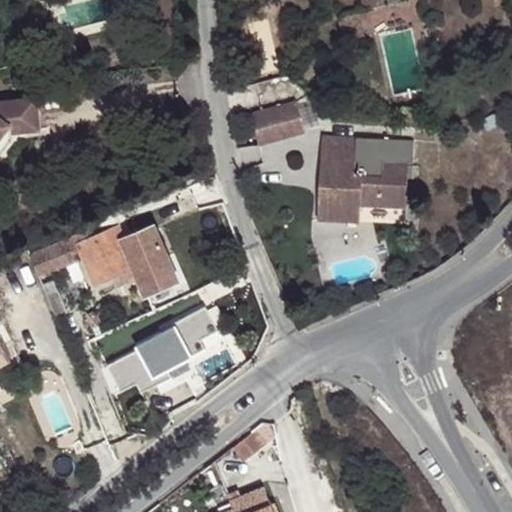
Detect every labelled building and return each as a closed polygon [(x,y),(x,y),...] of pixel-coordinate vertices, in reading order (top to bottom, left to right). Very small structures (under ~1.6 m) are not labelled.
[(366,16),(362,0),(342,0),(346,21),(366,16)] [(298,89),(280,94),(289,124),(307,119),(298,89)] [(280,94),(253,102),(261,131),(289,124),(280,94)] [(0,171),(2,169),(0,167),(0,152),(10,136),(17,135),(45,131),(40,99),(0,104),(0,171)] [(417,127),(325,123),(323,162),(331,162),(331,173),(323,172),(321,205),(363,207),(364,191),(409,192),(411,150),(416,150),(417,127)] [(0,152),(0,167),(2,169),(18,142),(17,135),(10,136),(0,152)] [(185,206),(178,191),(168,195),(174,211),(185,206)] [(149,203),(156,219),(174,211),(168,195),(149,203)] [(139,279),(146,295),(182,279),(159,221),(131,233),(129,231),(122,234),(135,268),(139,279)] [(95,285),(121,275),(135,268),(122,234),(118,224),(96,234),(91,224),(73,232),(79,247),(95,285)] [(72,249),(79,247),(73,232),(28,251),(36,273),(75,257),(72,249)] [(395,256),(386,258),(389,268),(397,265),(395,256)] [(125,285),(139,279),(135,268),(121,275),(125,285)] [(47,299),(53,313),(63,309),(57,295),(47,299)] [(141,348),(108,365),(122,392),(138,384),(143,393),(173,377),(169,369),(207,349),(203,339),(221,330),(218,324),(226,319),(218,305),(209,310),(207,305),(174,323),(175,325),(139,344),(141,348)] [(0,337),(0,390),(3,389),(0,383),(0,363),(10,358),(0,337)] [(254,426),(233,443),(245,458),(266,442),(254,426)] [(244,494),(231,499),(234,505),(217,511),(281,511),(276,499),(272,500),(266,485),(244,494)] [(228,492),(231,499),(244,494),(241,487),(228,492)]
